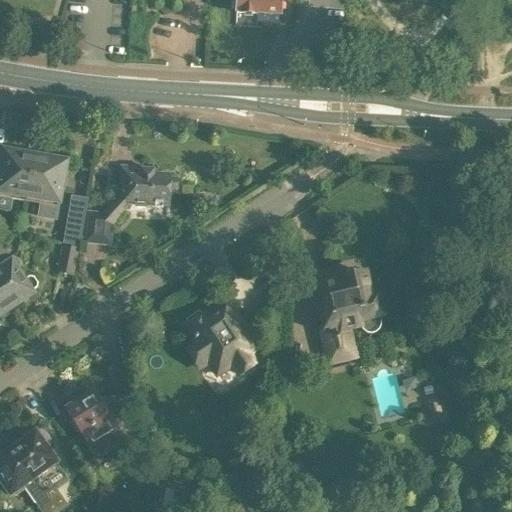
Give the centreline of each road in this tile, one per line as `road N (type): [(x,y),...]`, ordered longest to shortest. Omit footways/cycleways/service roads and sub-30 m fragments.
road 1 (primary): [(509,120),(92,87)]
road 2 (residential): [(0,384),(311,176)]
